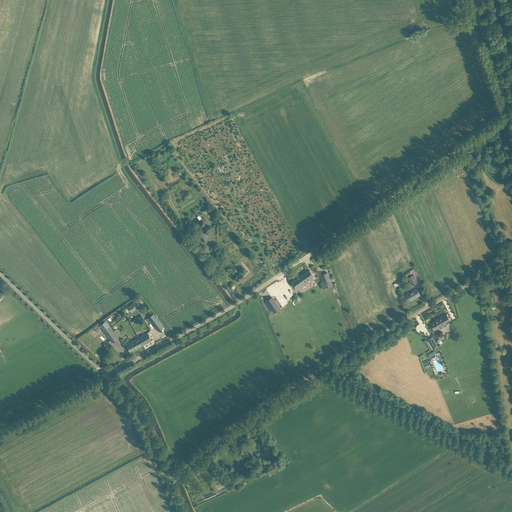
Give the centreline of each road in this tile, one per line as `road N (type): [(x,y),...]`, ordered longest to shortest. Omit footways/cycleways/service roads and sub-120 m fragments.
road 1 (unclassified): [(167,481),(273,395),(511,252)]
road 2 (track): [(510,112),(292,269)]
road 3 (unclassified): [(106,375),(292,269)]
road 4 (unclassified): [(106,375),(0,272)]
road 5 (unclassified): [(167,481),(138,407),(106,375)]
road 6 (track): [(106,375),(0,433)]
